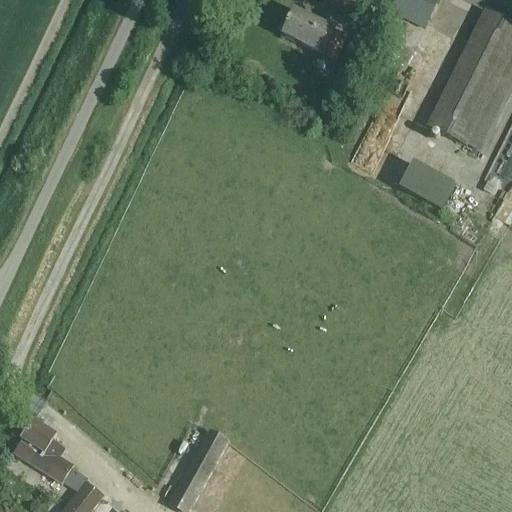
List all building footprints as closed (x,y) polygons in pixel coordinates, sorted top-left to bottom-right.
[(362,0),(425,30),(439,0),(362,0)] [(466,149),(511,56),(511,26),(484,13),(426,130),(466,149)] [(320,57),(332,33),(293,14),(281,38),(320,57)] [(398,192),(441,215),(455,189),(412,166),(398,192)] [(23,443),(14,457),(31,467),(45,476),(62,487),(63,485),(78,495),(86,486),(88,482),(71,472),(73,469),(60,461),(65,452),(52,445),(56,439),(32,425),(21,442),(23,443)] [(175,511),(190,511),(228,446),(208,435),(168,508),(175,511)] [(93,511),(103,500),(86,486),(78,495),(65,511),(93,511)]
